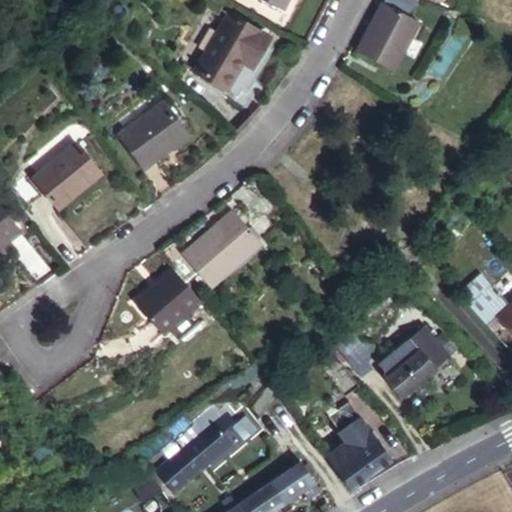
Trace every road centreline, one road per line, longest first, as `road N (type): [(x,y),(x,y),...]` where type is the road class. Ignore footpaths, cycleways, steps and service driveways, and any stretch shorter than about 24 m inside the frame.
road 1 (residential): [(347,0),(252,142),(101,264)]
road 2 (tertiary): [(511,438),(380,511)]
